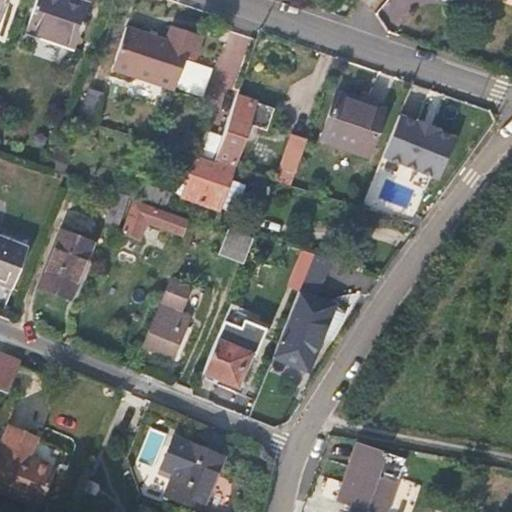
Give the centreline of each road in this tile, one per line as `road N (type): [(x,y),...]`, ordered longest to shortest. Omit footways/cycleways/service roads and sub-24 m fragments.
road 1 (residential): [(290,445),(293,428),(354,336),(511,130)]
road 2 (residential): [(511,108),(211,0)]
road 3 (residential): [(0,329),(290,445)]
road 4 (unknown): [(314,396),(511,454)]
